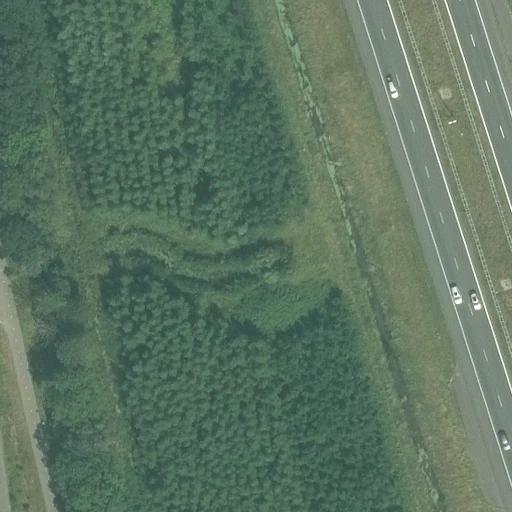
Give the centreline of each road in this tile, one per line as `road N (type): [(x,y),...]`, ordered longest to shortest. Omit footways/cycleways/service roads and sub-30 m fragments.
road 1 (motorway): [(370,0),(511,446)]
road 2 (motorway): [(511,160),(460,0)]
